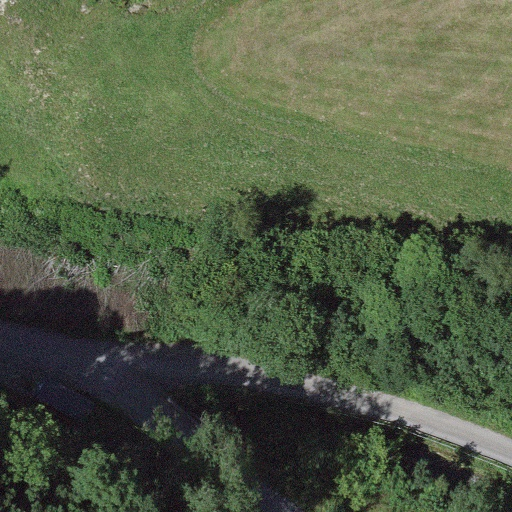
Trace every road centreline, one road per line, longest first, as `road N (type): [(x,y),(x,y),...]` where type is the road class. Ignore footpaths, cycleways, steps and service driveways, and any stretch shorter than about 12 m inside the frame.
road 1 (track): [(511,463),(328,396),(68,334)]
road 2 (unclassified): [(0,324),(68,334),(228,486),(269,511)]
